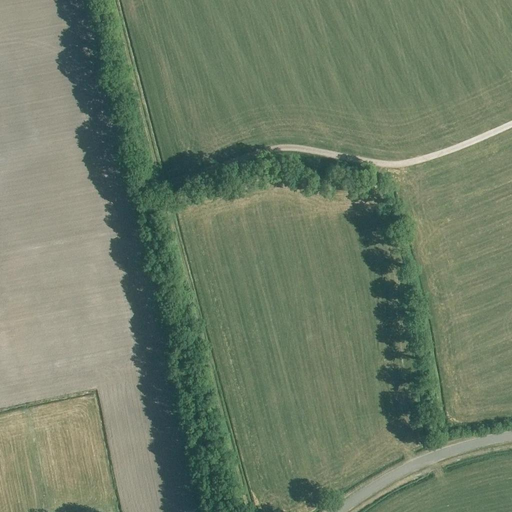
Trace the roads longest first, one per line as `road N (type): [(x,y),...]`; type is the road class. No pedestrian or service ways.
road 1 (track): [(247,511),(112,0)]
road 2 (tertiary): [(337,511),(408,467),(511,436)]
